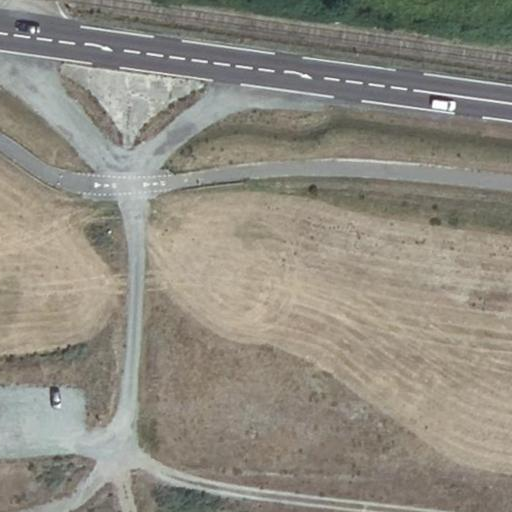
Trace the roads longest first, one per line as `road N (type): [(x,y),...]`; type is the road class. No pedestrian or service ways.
road 1 (tertiary): [(11,34),(511,104)]
road 2 (track): [(403,511),(200,487),(169,475),(121,435)]
